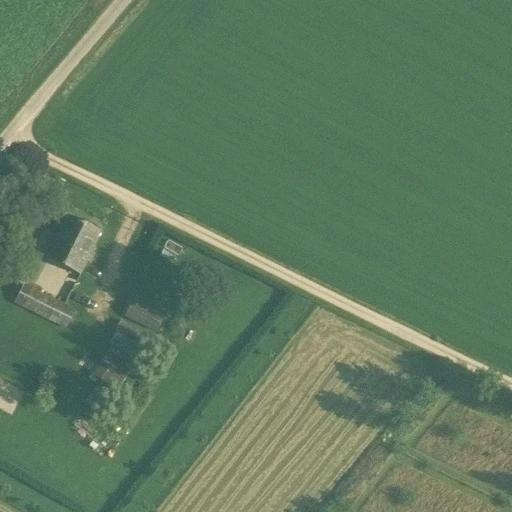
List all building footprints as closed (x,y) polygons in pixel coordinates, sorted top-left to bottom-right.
[(79,275),(100,232),(68,217),(47,260),(79,275)] [(23,286),(14,304),(66,330),(75,311),(23,286)] [(124,318),(154,332),(162,316),(132,302),(124,318)] [(157,341),(121,321),(116,330),(135,340),(134,342),(143,347),(140,352),(148,357),(157,341)] [(112,346),(128,354),(134,343),(117,334),(112,346)] [(136,363),(110,346),(91,376),(116,393),(136,363)] [(0,379),(0,400),(14,409),(23,393),(0,379)]
